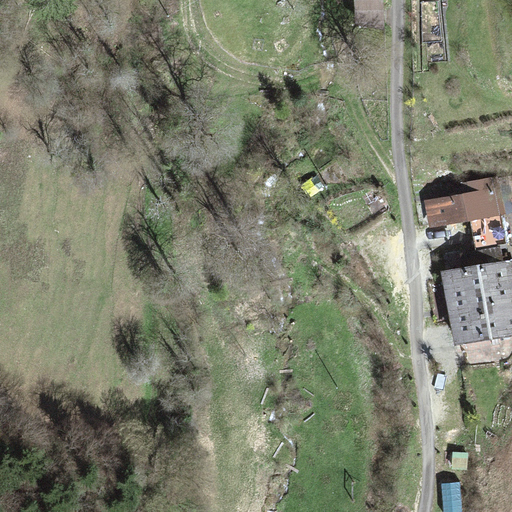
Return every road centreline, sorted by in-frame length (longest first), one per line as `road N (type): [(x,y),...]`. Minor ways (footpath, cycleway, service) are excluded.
road 1 (unclassified): [(398,0),(396,125),(429,454),(422,511)]
road 2 (track): [(396,107),(336,105),(217,71),(193,48),(182,0)]
